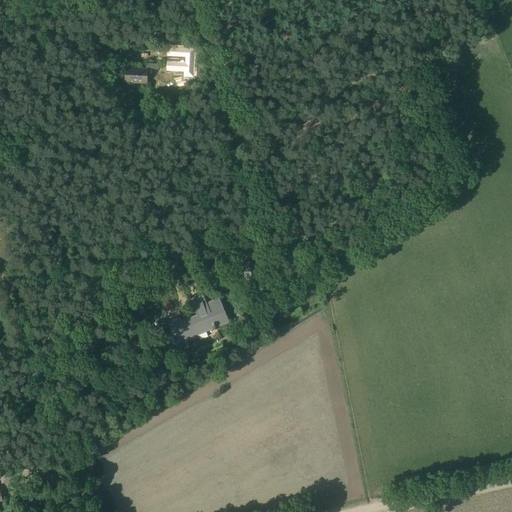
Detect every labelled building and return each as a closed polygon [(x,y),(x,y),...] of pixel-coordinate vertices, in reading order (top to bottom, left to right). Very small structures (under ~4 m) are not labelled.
[(168,43),(166,72),(184,73),(183,77),(199,78),(199,68),(194,68),(195,49),(192,49),(192,44),(168,43)] [(127,69),(126,83),(147,84),(148,70),(127,69)] [(256,260),(241,264),(248,294),(263,291),(256,260)] [(180,319),(168,324),(172,336),(168,337),(170,341),(184,349),(190,346),(187,339),(228,322),(223,309),(222,309),(218,300),(206,305),(203,296),(192,301),(200,319),(182,326),(180,319)] [(293,300),(285,304),(289,311),(296,306),(293,300)]
